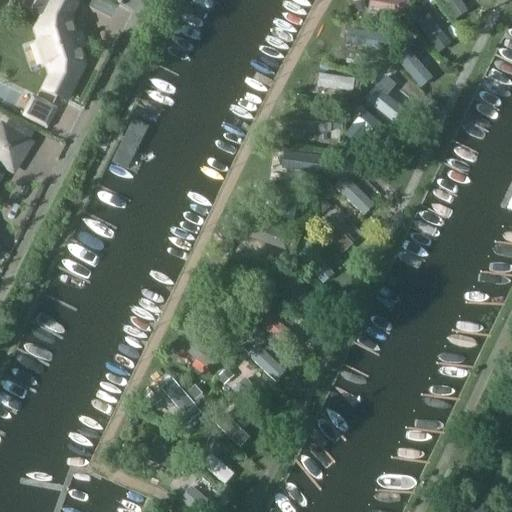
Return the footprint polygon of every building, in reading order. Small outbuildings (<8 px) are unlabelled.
[(45,89),(66,100),(84,65),(78,47),(83,46),(80,35),(75,36),(69,19),(76,5),(65,0),(51,0),(37,29),(41,42),(37,43),(43,64),(48,63),(52,75),(45,89)] [(209,0),(191,0),(188,6),(202,14),(209,0)] [(409,13),(410,0),(376,0),(376,9),(409,13)] [(448,0),(459,16),(469,10),(462,0),(448,0)] [(418,20),(425,15),(419,7),(412,12),(418,20)] [(440,50),(452,42),(432,14),(421,23),(440,50)] [(401,34),(403,23),(391,21),(389,32),(401,34)] [(387,34),(388,24),(377,22),(375,32),(387,34)] [(385,37),(354,31),(352,43),(391,51),(394,35),(386,34),(385,37)] [(398,57),(407,50),(401,42),(392,49),(398,57)] [(425,82),(434,75),(412,48),(403,56),(425,82)] [(371,81),(375,71),(366,67),(362,76),(371,81)] [(355,91),(357,78),(321,73),(319,86),(355,91)] [(385,76),(365,99),(393,122),(404,110),(386,96),(395,85),(385,76)] [(352,105),(353,96),(344,95),(343,104),(352,105)] [(46,127),(55,109),(34,98),(25,116),(46,127)] [(294,112),(293,130),(330,133),(331,126),(332,115),(302,112),(294,112)] [(385,151),(395,142),(369,115),(359,125),(385,151)] [(149,127),(133,119),(111,165),(127,173),(149,127)] [(0,162),(14,171),(30,145),(3,128),(0,133),(0,162)] [(322,169),(323,156),(288,151),(286,164),(322,169)] [(345,162),(371,188),(380,178),(354,153),(345,162)] [(331,169),(332,160),(323,159),(322,168),(331,169)] [(359,220),(369,212),(346,185),(336,194),(359,220)] [(304,206),(305,200),(302,199),(303,193),(270,186),(267,198),(289,203),(286,214),(297,216),(300,205),(304,206)] [(314,191),(305,189),(303,199),(312,201),(314,191)] [(331,206),(325,200),(317,208),(323,214),(331,206)] [(345,254),(356,245),(331,217),(320,226),(345,254)] [(295,251),(300,238),(293,236),(294,235),(250,219),(244,236),(288,251),(289,249),(295,251)] [(309,236),(315,230),(310,224),(303,229),(309,236)] [(327,284),(336,276),(314,250),(305,258),(327,284)] [(264,287),(268,275),(231,260),(226,272),(264,287)] [(307,316),(317,307),(294,281),(284,289),(307,316)] [(240,320),(244,309),(212,296),(207,307),(240,320)] [(261,310),(254,318),(262,324),(269,316),(261,310)] [(246,312),(242,321),(250,325),(251,324),(255,316),(246,312)] [(293,350),(301,342),(279,320),(270,329),(293,350)] [(257,344),(265,335),(255,327),(247,337),(257,344)] [(212,372),(222,359),(190,335),(180,348),(212,372)] [(277,382),(285,374),(258,347),(249,356),(277,382)] [(224,385),(234,376),(227,369),(217,377),(224,385)] [(187,417),(198,407),(174,380),(163,389),(187,417)] [(256,413),(265,404),(244,381),(235,389),(256,413)] [(194,401),(202,394),(195,386),(187,393),(194,401)] [(217,412),(227,403),(220,396),(210,405),(217,412)] [(511,418),(511,404),(501,404),(501,405),(499,407),(499,414),(501,416),(501,419),(511,418)] [(242,449),(252,439),(226,414),(217,424),(242,449)] [(199,430),(205,424),(199,417),(192,422),(199,430)] [(207,441),(212,435),(207,429),(201,435),(207,441)] [(182,453),(184,448),(157,437),(147,461),(174,472),(182,453)] [(511,450),(480,451),(480,468),(511,467),(511,450)] [(227,486),(236,475),(213,455),(204,466),(227,486)] [(187,467),(182,473),(186,476),(190,469),(187,467)] [(497,501),(499,493),(486,490),(485,498),(497,501)] [(196,511),(219,511),(193,491),(184,502),(196,511)] [(457,500),(455,511),(491,511),(492,502),(457,500)]
